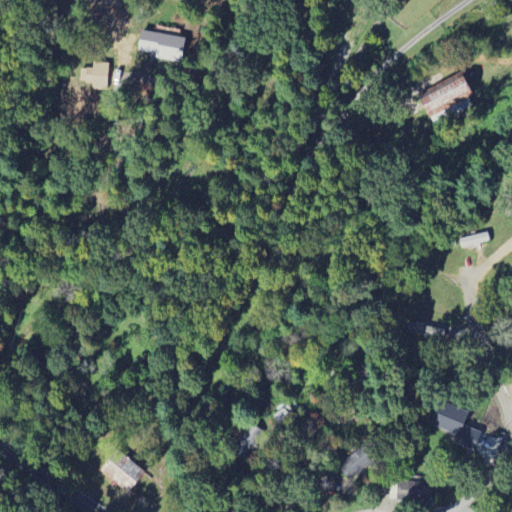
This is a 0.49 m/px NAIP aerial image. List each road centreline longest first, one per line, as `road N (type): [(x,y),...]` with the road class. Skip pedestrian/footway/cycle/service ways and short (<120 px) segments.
road 1 (residential): [(511,242),(469,287),(474,329),(508,414),(502,459),(451,506),(375,511)]
road 2 (tertiary): [(0,442),(100,511)]
